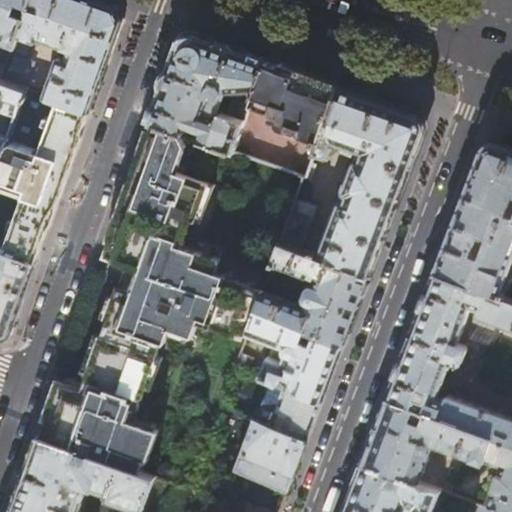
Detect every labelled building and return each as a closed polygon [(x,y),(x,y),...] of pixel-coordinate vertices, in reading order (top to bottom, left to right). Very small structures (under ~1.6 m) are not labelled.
[(0,0),(0,32),(1,33),(0,37),(0,38),(1,39),(1,40),(18,47),(34,0),(0,0)] [(60,98),(93,110),(110,61),(125,18),(119,6),(102,0),(34,0),(18,47),(10,68),(6,80),(27,87),(36,61),(29,59),(36,40),(39,41),(40,37),(64,46),(48,94),(60,98)] [(237,151),(254,102),(269,59),(194,33),(181,39),(167,78),(152,121),(185,132),(188,122),(207,129),(203,139),(237,151)] [(269,59),(254,102),(281,111),(280,114),(282,114),(281,118),(282,120),(283,123),(294,127),(317,136),(315,142),(320,144),(341,85),(269,59)] [(0,64),(0,77),(6,80),(10,68),(0,64)] [(0,161),(2,162),(10,139),(11,137),(0,132),(0,102),(2,103),(1,107),(20,113),(28,90),(29,88),(27,87),(6,80),(0,77),(0,161)] [(341,85),(320,144),(318,150),(329,153),(330,153),(332,153),(333,152),(334,152),(334,151),(338,141),(365,150),(363,157),(361,156),(360,156),(359,157),(358,157),(357,158),(355,164),(354,164),(347,182),(348,183),(346,189),(346,190),(346,191),(347,191),(348,192),(349,193),(346,200),(342,198),(321,254),(372,275),(429,125),(429,124),(429,122),(428,120),(427,118),(426,116),(424,115),(341,85)] [(6,249),(40,261),(59,206),(79,149),(93,110),(60,98),(41,150),(10,139),(2,162),(0,168),(0,183),(26,193),(6,249)] [(185,132),(152,121),(137,163),(124,199),(110,236),(122,241),(117,256),(136,263),(130,277),(126,288),(119,286),(104,330),(83,388),(59,379),(39,433),(79,447),(92,452),(144,470),(148,459),(163,419),(130,406),(140,382),(144,384),(172,319),(197,330),(205,311),(250,331),(259,307),(267,287),(222,267),(227,255),(189,239),(199,214),(204,216),(220,178),(188,164),(189,142),(185,132)] [(485,147),(438,270),(502,295),(511,270),(511,146),(500,142),(498,141),(495,141),(493,141),(492,141),(490,141),(488,142),(487,143),(486,145),(485,147)] [(321,203),(300,195),(284,239),(304,247),(321,203)] [(372,275),(321,254),(304,247),(284,239),(277,259),(319,276),(318,280),(314,280),(311,282),(306,295),(308,299),(310,300),(308,304),(267,287),(259,307),(346,344),(359,310),(372,275)] [(0,339),(14,333),(26,300),(40,261),(6,249),(0,246),(0,339)] [(511,298),(502,295),(438,270),(390,397),(511,441),(511,298)] [(325,399),(346,344),(259,307),(250,331),(286,344),(286,346),(287,350),(273,345),(270,352),(270,353),(269,353),(264,366),(258,364),(255,370),(281,381),(285,372),(295,377),(292,385),(325,399)] [(250,353),(243,350),(239,363),(246,366),(250,353)] [(246,371),(235,402),(250,408),(262,377),(246,371)] [(310,439),(325,399),(292,385),(288,384),(277,410),(266,406),(260,408),(256,416),(310,439)] [(511,511),(511,441),(390,397),(365,462),(422,482),(436,444),(486,463),(488,461),(500,466),(497,474),(498,477),(492,490),(490,492),(485,505),(504,511),(511,511)] [(291,489),(310,439),(256,416),(237,468),(291,489)] [(79,447),(39,433),(25,474),(11,511),(79,511),(89,486),(110,493),(109,497),(143,510),(156,475),(144,470),(92,452),(88,462),(75,457),(79,447)] [(504,511),(485,505),(482,504),(479,511),(410,511),(413,505),(416,506),(417,510),(423,511),(434,511),(443,490),(422,482),(365,462),(349,503),(345,511),(504,511)] [(210,511),(212,507),(189,499),(184,511),(210,511)]
